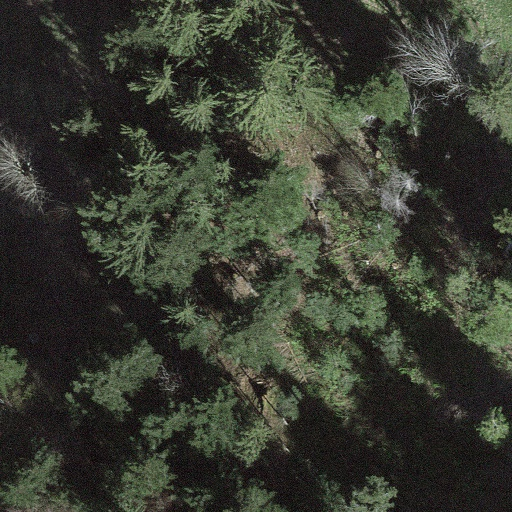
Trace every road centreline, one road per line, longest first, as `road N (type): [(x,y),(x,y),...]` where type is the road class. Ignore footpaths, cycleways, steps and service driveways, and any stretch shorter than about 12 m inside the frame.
road 1 (track): [(103,511),(0,285)]
road 2 (track): [(444,0),(511,111)]
